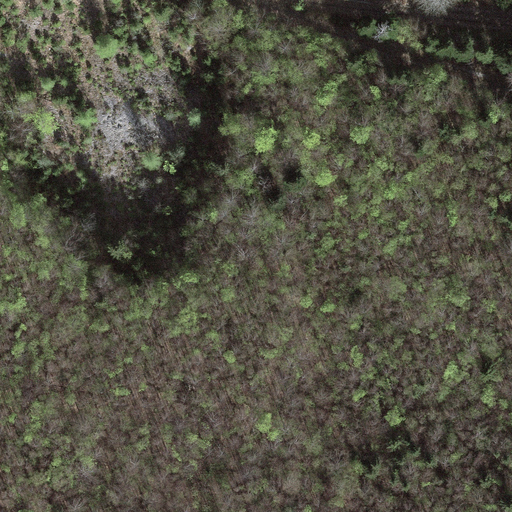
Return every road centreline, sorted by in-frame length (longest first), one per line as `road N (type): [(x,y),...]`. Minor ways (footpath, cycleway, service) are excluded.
road 1 (track): [(511,90),(271,0)]
road 2 (track): [(511,25),(280,3)]
